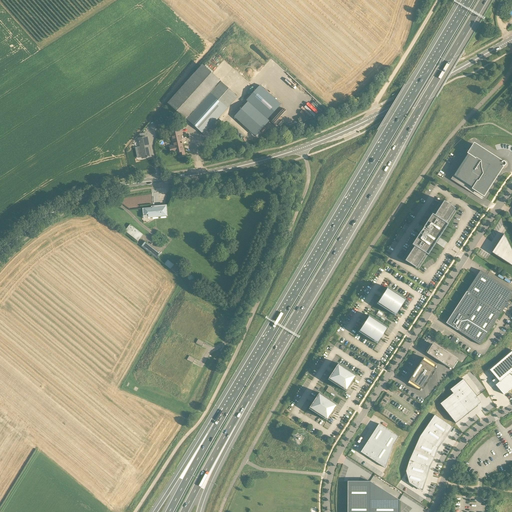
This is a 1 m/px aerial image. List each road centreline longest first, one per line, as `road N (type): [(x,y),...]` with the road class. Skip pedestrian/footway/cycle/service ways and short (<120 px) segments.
road 1 (secondary): [(0,252),(44,217),(92,194),(250,163),(346,130),(511,39)]
road 2 (motorway): [(470,0),(225,409)]
road 3 (motorway): [(245,399),(483,0)]
road 4 (unclassified): [(325,511),(335,456),(511,183)]
road 5 (track): [(438,0),(369,119)]
road 6 (unclassified): [(430,511),(458,446),(511,406)]
road 7 (motorway): [(183,511),(245,399)]
road 8 (motorway): [(225,409),(154,511)]
road 9 (motorway): [(198,511),(245,399)]
